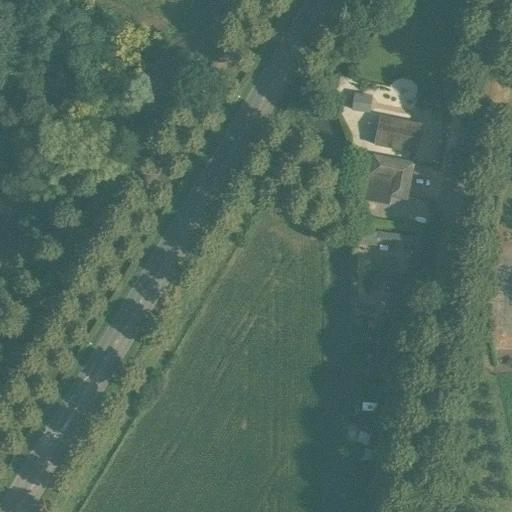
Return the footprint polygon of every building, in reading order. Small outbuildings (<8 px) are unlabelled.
[(354,93),(352,109),(369,112),(371,95),(354,93)] [(421,151),(425,119),(380,114),(376,146),(421,151)] [(406,197),(412,164),(366,156),(358,200),(389,205),(391,195),(406,197)] [(391,233),(378,231),(377,238),(390,240),(390,239),(406,241),(406,245),(417,246),(419,237),(407,235),(391,233)] [(404,280),(381,277),(379,295),(401,299),(404,280)]
